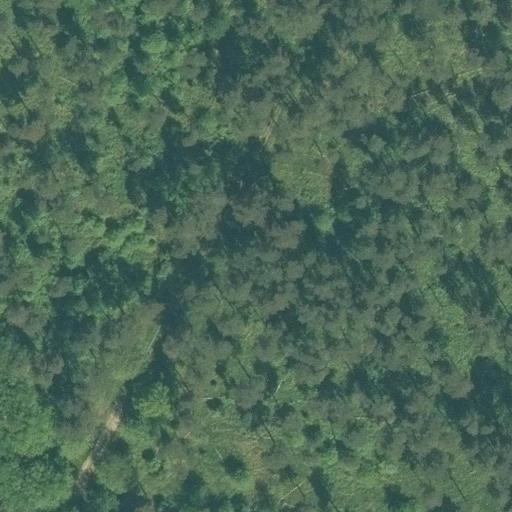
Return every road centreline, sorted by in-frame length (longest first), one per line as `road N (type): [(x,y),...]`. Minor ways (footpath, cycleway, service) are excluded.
road 1 (track): [(316,0),(189,279),(66,511)]
road 2 (track): [(0,393),(43,511)]
